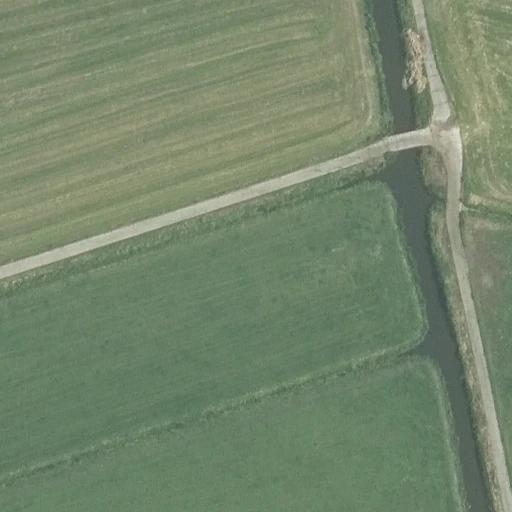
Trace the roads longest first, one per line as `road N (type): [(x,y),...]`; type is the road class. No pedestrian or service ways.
road 1 (track): [(510,511),(453,233),(456,168),(417,0)]
road 2 (track): [(448,136),(376,150),(0,270)]
